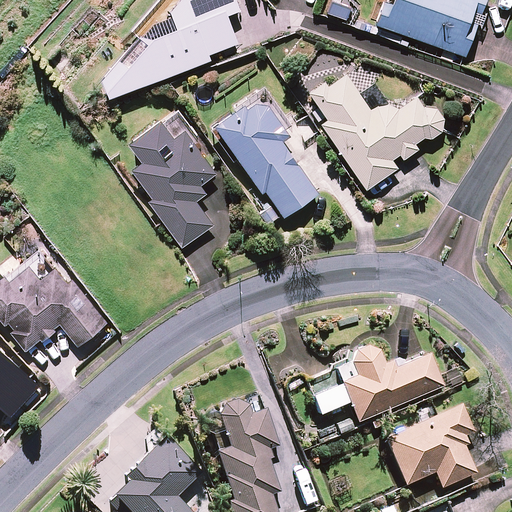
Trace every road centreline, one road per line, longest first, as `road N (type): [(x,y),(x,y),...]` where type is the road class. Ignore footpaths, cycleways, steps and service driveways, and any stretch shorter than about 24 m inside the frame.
road 1 (residential): [(0,495),(194,320),(288,284),(432,274)]
road 2 (residential): [(432,274),(511,130)]
